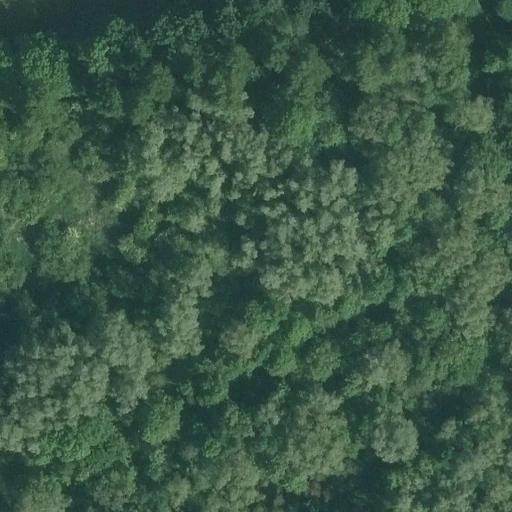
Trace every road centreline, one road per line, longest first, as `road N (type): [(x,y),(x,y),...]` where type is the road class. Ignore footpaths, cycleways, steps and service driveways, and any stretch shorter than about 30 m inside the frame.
road 1 (track): [(302,511),(350,490),(435,420),(506,317),(495,241),(462,198),(393,160),(297,157),(264,128),(266,91),(334,38)]
road 2 (track): [(0,105),(334,38),(368,77),(511,126)]
